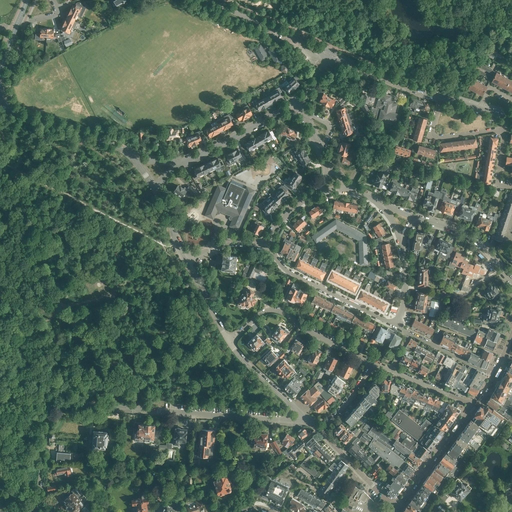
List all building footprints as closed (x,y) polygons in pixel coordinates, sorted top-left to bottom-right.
[(70,12),(77,15),(81,17),(86,7),(83,5),(82,7),(77,5),(76,7),(73,5),(70,12)] [(70,12),(67,18),(74,21),(77,15),(70,12)] [(67,18),(64,23),(72,27),(74,29),(74,28),(77,30),(79,24),(77,23),(74,21),(67,18)] [(72,27),(64,23),(64,24),(63,24),(62,26),(62,27),(61,30),(63,31),(62,33),(66,35),(66,34),(68,35),(69,34),(70,34),(71,31),(70,31),(72,27)] [(35,34),(35,40),(43,41),(43,37),(47,37),(47,28),(40,28),(40,34),(35,34)] [(47,37),(46,38),(47,39),(50,39),(50,38),(51,38),(53,38),(56,38),(56,35),(54,35),(54,29),(47,28),(47,37)] [(70,38),(64,41),(66,46),(73,44),(70,38)] [(255,48),(262,60),(268,57),(260,45),(255,48)] [(486,51),(484,53),(488,55),(487,56),(493,59),(495,55),(503,59),(505,54),(489,46),(487,51),(486,51)] [(269,51),(276,64),(282,60),(274,48),(269,51)] [(480,67),(493,74),(495,72),(482,65),(480,67)] [(478,72),(491,79),(492,76),(479,70),(478,72)] [(492,82),(498,85),(502,76),(497,73),(492,82)] [(289,82),(295,89),(300,84),(298,82),(301,79),(296,75),(294,77),(289,82)] [(498,85),(504,89),(509,79),(502,76),(498,85)] [(468,88),(475,92),(480,83),(473,79),(468,88)] [(286,80),(281,85),(283,87),(284,87),(290,94),(295,89),(289,82),(288,82),(286,80)] [(480,83),(475,92),(481,96),(486,87),(480,83)] [(279,87),(271,92),(277,101),(283,98),(280,93),(281,92),(279,87)] [(271,92),(266,95),(267,97),(271,104),(277,101),(271,92)] [(319,102),(325,105),(329,98),(326,96),(326,95),(324,93),(319,102)] [(359,93),(358,98),(359,98),(363,99),(362,102),(363,102),(367,103),(367,104),(368,104),(369,101),(373,102),(375,96),(373,95),(373,97),(371,96),(369,96),(370,95),(365,93),(364,95),(359,93)] [(374,109),(372,119),(375,120),(375,119),(379,120),(396,125),(397,121),(398,122),(399,118),(398,117),(398,114),(395,113),(397,104),(394,104),(394,100),(392,100),(393,97),(380,94),(380,97),(379,97),(378,100),(379,100),(378,107),(378,110),(374,109)] [(261,100),(265,108),(271,104),(267,97),(261,100)] [(329,98),(325,105),(331,108),(335,100),(333,98),(332,99),(329,98)] [(416,108),(419,100),(412,98),(411,101),(410,100),(409,104),(410,105),(409,107),(415,109),(415,107),(416,108)] [(265,108),(261,100),(257,102),(256,100),(252,102),(255,107),(256,109),(258,108),(259,111),(265,108)] [(415,109),(414,110),(420,112),(420,109),(427,111),(429,104),(419,100),(416,108),(415,107),(415,109)] [(364,104),(361,106),(364,112),(369,109),(367,105),(364,104)] [(247,105),(241,109),(242,111),(242,110),(246,118),(252,115),(252,114),(252,113),(247,105)] [(341,109),(336,110),(338,117),(348,114),(347,109),(346,110),(345,107),(344,106),(340,107),(341,109)] [(246,118),(242,110),(242,111),(239,113),(239,112),(236,114),(239,121),(240,120),(241,122),(246,118)] [(230,113),(222,118),(227,128),(234,125),(230,119),(233,118),(230,113)] [(348,114),(338,117),(340,123),(348,120),(350,120),(348,113),(348,114)] [(227,128),(223,120),(222,118),(216,121),(222,131),(227,128)] [(348,120),(340,123),(342,129),(351,126),(352,127),(352,126),(350,120),(348,120)] [(216,121),(210,124),(212,127),(216,134),(222,131),(216,121)] [(416,128),(424,130),(425,125),(416,122),(416,125),(417,126),(416,128)] [(280,133),(286,137),(287,137),(291,129),(285,126),(284,128),(284,127),(280,133)] [(351,126),(342,129),(344,136),(350,134),(351,136),(354,135),(354,132),(352,133),(352,131),(353,130),(351,126)] [(216,134),(212,127),(208,128),(206,129),(204,130),(205,133),(207,132),(210,138),(216,134)] [(166,132),(167,139),(174,138),(174,137),(179,137),(178,130),(173,131),(173,129),(168,130),(169,131),(166,132)] [(287,137),(286,137),(286,138),(290,140),(290,139),(293,140),(295,142),(293,144),(296,147),(300,142),(298,140),(298,141),(296,138),(295,138),(297,134),(296,133),(297,132),(291,129),(287,137)] [(263,133),(267,141),(270,139),(271,140),(273,139),(274,141),(277,139),(274,134),(272,131),(270,132),(269,130),(263,133)] [(200,131),(192,134),(196,144),(202,142),(200,137),(202,136),(200,131)] [(263,133),(257,137),(261,144),(267,141),(263,133)] [(188,137),(183,139),(185,143),(185,142),(185,143),(188,142),(190,147),(196,144),(192,134),(187,136),(188,137)] [(261,144),(257,137),(251,140),(255,148),(261,144)] [(469,140),(470,147),(478,146),(477,143),(476,144),(475,139),(469,140)] [(255,148),(251,140),(245,143),(250,152),(253,150),(252,149),(255,148)] [(339,147),(348,150),(349,146),(350,147),(351,144),(351,142),(348,141),(348,143),(342,141),(341,143),(340,143),(339,147)] [(415,153),(422,155),(424,147),(419,145),(418,150),(416,149),(415,153)] [(291,150),(296,161),(297,160),(299,159),(307,155),(304,149),(301,151),(298,146),(291,150)] [(348,150),(339,147),(337,151),(339,152),(338,154),(343,156),(341,162),(349,165),(351,158),(347,157),(348,154),(347,154),(348,150)] [(232,152),(236,160),(236,159),(238,163),(246,158),(243,153),(241,154),(238,149),(232,152)] [(232,152),(226,155),(230,164),(228,165),(229,167),(232,166),(231,164),(233,162),(233,161),(236,160),(232,152)] [(307,155),(299,159),(301,162),(300,163),(302,165),(303,167),(301,170),(304,171),(306,166),(305,163),(310,161),(307,155)] [(218,158),(211,161),(215,169),(216,171),(220,169),(219,167),(222,166),(223,165),(222,162),(221,160),(219,161),(218,158)] [(205,164),(209,171),(215,169),(211,161),(205,164)] [(209,171),(205,164),(199,167),(203,174),(209,171)] [(378,172),(376,178),(383,180),(383,181),(385,181),(386,177),(385,177),(386,174),(387,170),(391,171),(392,168),(388,167),(389,166),(386,166),(386,167),(385,167),(384,169),(385,169),(384,173),(380,171),(379,172),(378,172)] [(203,174),(199,167),(194,169),(196,174),(194,176),(196,178),(198,177),(198,178),(200,177),(200,176),(203,174)] [(294,174),(292,177),(299,182),(303,176),(301,175),(301,176),(297,173),(298,171),(302,174),(304,171),(301,170),(299,168),(297,167),(296,171),(295,171),(293,174),(294,174)] [(299,182),(292,177),(290,180),(289,180),(287,183),(295,188),(299,182)] [(383,180),(376,178),(374,183),(374,185),(375,185),(375,186),(382,188),(383,185),(388,187),(390,183),(385,181),(383,181),(383,180)] [(391,186),(389,190),(396,193),(399,185),(400,183),(396,182),(397,181),(392,179),(390,185),(391,186)] [(244,188),(245,186),(232,180),(231,182),(229,182),(226,188),(224,188),(218,185),(209,207),(205,216),(213,219),(216,212),(217,215),(220,214),(219,211),(231,216),(229,217),(230,220),(232,219),(229,226),(238,230),(255,190),(247,187),(246,189),(244,188)] [(184,189),(181,186),(180,187),(178,185),(174,192),(178,195),(176,197),(177,198),(179,199),(180,199),(181,197),(182,197),(184,193),(187,195),(189,194),(191,191),(193,193),(195,190),(189,186),(187,189),(186,191),(184,189)] [(282,185),(276,191),(278,193),(284,200),(289,195),(286,192),(287,191),(282,185)] [(399,185),(396,193),(402,196),(406,188),(399,185)] [(402,196),(407,198),(410,190),(406,188),(402,196)] [(410,190),(407,198),(414,201),(418,192),(415,191),(414,192),(410,190)] [(433,194),(428,210),(434,212),(440,192),(434,190),(434,192),(433,194)] [(427,209),(428,210),(433,194),(428,192),(427,197),(425,197),(422,206),(428,208),(427,209)] [(273,198),(279,204),(284,200),(278,193),(273,198)] [(273,198),(268,202),(274,209),(279,204),(273,198)] [(263,207),(261,209),(264,212),(266,210),(269,213),(274,209),(268,202),(268,203),(266,200),(262,203),(264,205),(262,207),(263,207)] [(439,210),(445,213),(449,202),(443,200),(439,210)] [(449,202),(445,213),(448,214),(449,213),(452,214),(455,205),(449,202)] [(469,206),(465,218),(471,220),(473,214),(476,215),(480,204),(476,203),(475,207),(469,205),(469,206)] [(462,205),(458,216),(465,218),(469,206),(463,204),(462,205)] [(313,208),(318,215),(323,212),(318,205),(313,208)] [(505,209),(504,211),(511,214),(511,211),(511,208),(502,205),(501,207),(505,209)] [(318,215),(313,208),(308,211),(313,219),(318,215)] [(482,228),(486,216),(487,215),(483,213),(482,215),(480,214),(476,225),(478,226),(479,227),(482,228)] [(486,216),(482,228),(488,231),(491,220),(492,220),(493,220),(493,219),(496,220),(498,214),(495,213),(494,217),(487,214),(487,215),(486,216)] [(501,220),(508,223),(510,218),(499,214),(498,217),(502,218),(501,220)] [(296,221),(302,228),(307,224),(301,217),(296,221)] [(313,236),(317,242),(336,227),(359,240),(360,264),(367,264),(366,236),(336,220),(313,236)] [(261,225),(260,225),(257,224),(258,223),(257,221),(256,221),(255,221),(254,223),(255,224),(253,224),(253,226),(253,227),(254,228),(252,231),(257,234),(259,234),(260,232),(261,233),(264,227),(264,226),(263,225),(262,225),(262,224),(261,225)] [(302,228),(296,221),(292,225),(299,233),(301,231),(300,230),(302,228)] [(373,231),(374,233),(382,228),(379,223),(372,227),(374,230),(373,231)] [(507,227),(496,224),(495,226),(499,227),(498,230),(505,232),(507,227)] [(382,228),(374,233),(375,235),(376,234),(378,237),(386,233),(382,228)] [(426,234),(427,233),(424,232),(424,233),(415,232),(412,250),(414,250),(414,252),(418,253),(418,251),(420,251),(421,249),(421,245),(422,242),(424,239),(426,234)] [(421,245),(421,249),(423,250),(424,246),(429,249),(431,244),(429,243),(433,236),(432,236),(432,234),(430,234),(429,234),(427,233),(426,234),(424,239),(422,242),(421,245)] [(504,237),(492,233),(492,235),(496,236),(495,239),(502,241),(504,237)] [(438,238),(433,250),(440,253),(445,241),(442,240),(442,239),(440,238),(439,239),(438,238)] [(280,253),(285,256),(291,242),(284,239),(281,247),(282,248),(280,253)] [(440,253),(439,256),(447,259),(448,257),(449,257),(453,247),(450,246),(451,244),(450,244),(450,243),(448,242),(447,242),(445,241),(440,253)] [(291,242),(285,256),(290,258),(295,247),(296,245),(291,242)] [(295,247),(290,258),(295,260),(301,247),(297,245),(296,245),(295,247)] [(460,267),(463,259),(464,257),(460,255),(461,254),(456,252),(453,259),(452,259),(452,260),(451,261),(450,261),(448,266),(452,268),(454,267),(455,266),(460,268),(460,267)] [(299,259),(295,267),(299,269),(307,254),(305,253),(302,260),(299,259)] [(307,254),(299,269),(304,272),(308,263),(305,262),(307,258),(307,259),(309,255),(307,254)] [(237,256),(230,255),(223,255),(221,270),(230,271),(230,274),(235,274),(237,256)] [(311,264),(308,263),(304,272),(308,274),(316,259),(314,258),(312,261),(311,264)] [(316,259),(308,274),(313,276),(317,268),(314,266),(316,263),(318,260),(316,259)] [(426,259),(424,265),(434,268),(435,265),(428,263),(429,261),(426,259)] [(461,273),(467,275),(471,264),(467,263),(468,261),(463,259),(460,267),(463,268),(461,273)] [(242,276),(245,277),(251,261),(249,260),(242,276)] [(313,276),(317,278),(325,263),(323,262),(321,265),(320,269),(317,268),(313,276)] [(325,263),(317,278),(321,280),(322,280),(326,272),(323,271),(325,267),(327,264),(325,263)] [(471,264),(467,275),(471,277),(473,272),(477,274),(477,275),(482,277),(485,270),(479,268),(480,266),(475,264),(474,265),(471,264)] [(252,265),(246,278),(251,280),(255,272),(260,274),(261,270),(252,265)] [(327,279),(332,281),(340,266),(338,265),(334,272),(332,271),(327,279)] [(340,266),(332,281),(337,284),(341,275),(338,274),(342,267),(340,266)] [(418,268),(418,274),(428,275),(428,274),(430,274),(430,275),(433,275),(434,269),(433,269),(433,268),(428,268),(423,268),(423,267),(419,267),(419,268),(418,268)] [(341,275),(337,284),(341,286),(349,271),(347,270),(343,276),(341,275)] [(341,286),(346,288),(350,280),(347,278),(349,275),(351,272),(349,271),(341,286)] [(388,280),(383,278),(370,271),(367,276),(393,290),(396,284),(388,280)] [(346,288),(350,290),(358,275),(356,274),(354,277),(352,281),(350,280),(346,288)] [(358,275),(350,290),(355,293),(359,284),(356,283),(358,279),(360,276),(358,275)] [(428,281),(418,280),(418,285),(418,286),(420,286),(420,287),(424,287),(423,290),(430,291),(430,287),(427,287),(428,281)] [(291,287),(287,297),(291,299),(290,301),(293,302),(294,301),(300,289),(295,287),(296,284),(293,283),(291,287)] [(498,290),(493,283),(488,286),(488,285),(481,289),(483,291),(485,293),(484,294),(486,298),(488,298),(489,298),(491,297),(492,298),(493,297),(494,296),(494,295),(496,299),(499,297),(497,294),(498,294),(500,293),(500,291),(499,290),(498,290)] [(357,299),(361,301),(369,285),(367,284),(365,288),(364,291),(361,290),(358,295),(357,297),(357,299)] [(361,301),(366,303),(370,294),(368,293),(369,290),(371,286),(371,285),(370,284),(369,285),(361,301)] [(242,298),(239,302),(238,303),(240,304),(240,305),(241,306),(242,306),(243,306),(244,306),(248,308),(249,306),(249,307),(251,304),(252,305),(256,299),(253,298),(254,297),(253,295),(254,292),(249,289),(248,291),(246,290),(244,294),(242,293),(240,296),(242,298)] [(300,289),(294,301),(298,303),(298,304),(302,305),(302,304),(307,294),(309,290),(305,289),(304,291),(300,289)] [(366,303),(370,305),(378,290),(376,289),(374,292),(373,295),(370,294),(366,303)] [(370,305),(375,307),(379,299),(376,297),(378,294),(380,291),(378,290),(370,305)] [(379,299),(375,307),(379,310),(387,294),(388,293),(386,292),(385,293),(383,296),(381,300),(379,299)] [(415,298),(431,300),(433,301),(433,299),(431,299),(432,294),(428,294),(417,292),(417,293),(416,293),(416,298),(415,298)] [(387,294),(379,310),(384,312),(388,303),(385,302),(389,295),(387,294)] [(451,294),(449,300),(451,301),(452,301),(457,303),(460,298),(454,295),(451,294)] [(311,302),(316,305),(320,297),(315,295),(311,302)] [(320,297),(316,305),(321,307),(325,300),(320,297)] [(431,300),(415,298),(413,310),(429,312),(431,300)] [(325,300),(321,307),(326,309),(326,310),(330,302),(325,300)] [(431,300),(429,312),(428,316),(437,317),(437,314),(439,314),(440,310),(441,310),(442,306),(440,306),(441,302),(433,301),(431,300)] [(330,302),(326,310),(330,312),(331,312),(335,305),(330,302)] [(335,305),(331,312),(332,312),(337,315),(340,307),(336,305),(335,305)] [(337,315),(335,318),(340,320),(342,317),(345,310),(341,307),(340,307),(337,315)] [(488,314),(498,317),(500,310),(496,308),(496,310),(489,308),(488,314)] [(345,310),(342,317),(343,318),(346,320),(347,320),(350,312),(346,310),(345,310)] [(346,320),(345,321),(350,324),(351,322),(352,322),(355,315),(352,313),(350,312),(347,320),(346,320)] [(488,314),(484,313),(482,321),(481,324),(489,326),(490,323),(488,323),(488,321),(494,322),(494,323),(497,324),(497,323),(499,318),(498,317),(488,314)] [(355,315),(352,322),(353,323),(357,325),(360,317),(357,315),(355,315)] [(360,317),(357,325),(362,327),(365,320),(360,317)] [(439,317),(438,322),(443,324),(442,325),(450,327),(449,328),(475,338),(477,333),(478,331),(470,328),(464,326),(465,322),(439,317)] [(410,327),(415,329),(419,322),(414,319),(410,327)] [(365,320),(362,327),(362,328),(365,329),(363,331),(365,333),(371,322),(365,320)] [(371,322),(365,333),(370,335),(376,325),(371,322)] [(415,329),(420,332),(424,324),(419,322),(415,329)] [(424,324),(420,332),(425,334),(429,326),(424,324)] [(279,341),(280,342),(287,333),(288,331),(285,328),(284,330),(280,326),(272,335),(270,338),(277,344),(279,341)] [(429,326),(425,334),(430,337),(434,329),(429,326)] [(387,330),(381,327),(379,329),(376,328),(371,338),(372,338),(371,339),(370,340),(370,342),(371,343),(373,343),(374,343),(375,341),(375,340),(376,340),(376,339),(382,342),(384,337),(387,331),(386,330),(387,330)] [(384,337),(391,340),(394,334),(395,335),(395,334),(396,334),(397,332),(388,327),(387,330),(386,330),(387,331),(384,337)] [(478,331),(477,333),(496,342),(500,333),(493,331),(489,329),(487,333),(482,332),(482,331),(478,330),(478,331)] [(477,333),(475,338),(473,341),(473,343),(475,344),(475,342),(492,350),(496,342),(477,333)] [(262,346),(265,343),(264,342),(257,334),(248,342),(249,342),(247,344),(254,351),(255,349),(256,350),(257,351),(260,348),(259,347),(261,345),(262,346)] [(391,340),(389,345),(396,349),(401,337),(396,334),(395,334),(395,335),(394,334),(391,340)] [(443,335),(439,344),(444,346),(449,337),(443,335)] [(444,346),(450,349),(453,341),(455,337),(450,335),(449,337),(444,346)] [(454,351),(460,339),(458,338),(456,342),(453,341),(450,349),(454,351)] [(291,346),(289,349),(294,351),(300,341),(296,339),(293,343),(292,342),(289,345),(291,346)] [(410,347),(414,349),(417,342),(410,339),(407,345),(406,348),(408,349),(409,348),(410,347)] [(460,339),(454,351),(459,354),(462,346),(460,344),(461,343),(463,340),(460,339)] [(300,341),(294,351),(298,354),(305,343),(301,340),(300,342),(300,341)] [(465,347),(462,346),(459,354),(463,356),(469,344),(467,343),(465,347)] [(463,356),(468,358),(471,351),(472,350),(469,349),(471,345),(469,344),(463,356)] [(419,352),(417,356),(421,359),(422,357),(421,357),(423,355),(424,356),(426,353),(428,351),(420,347),(418,352),(419,352)] [(271,349),(261,359),(268,366),(278,357),(271,349)] [(308,361),(315,364),(316,363),(317,362),(318,361),(319,360),(318,358),(322,351),(321,351),(321,350),(319,349),(318,349),(317,349),(317,350),(314,349),(311,355),(310,354),(307,352),(303,359),(307,361),(307,360),(308,360),(308,361)] [(478,359),(476,365),(476,364),(484,368),(488,360),(489,361),(493,353),(483,349),(481,355),(480,355),(479,356),(478,356),(477,358),(478,359)] [(408,356),(407,355),(408,352),(404,350),(403,354),(403,355),(401,360),(400,361),(404,362),(405,364),(407,365),(408,365),(410,361),(412,357),(413,356),(409,354),(408,356)] [(423,358),(421,363),(423,364),(423,363),(424,363),(426,360),(431,362),(435,355),(428,351),(426,353),(424,356),(423,358)] [(471,352),(471,351),(468,358),(467,360),(476,365),(478,359),(477,358),(478,356),(478,355),(471,352)] [(434,360),(441,364),(445,356),(438,352),(434,360)] [(327,369),(325,373),(329,375),(331,370),(332,371),(333,369),(334,366),(337,359),(329,356),(329,357),(327,356),(325,361),(326,362),(324,366),(324,367),(327,369)] [(442,363),(450,367),(454,360),(446,356),(442,363)] [(412,361),(409,366),(416,370),(421,360),(417,358),(416,361),(413,359),(413,358),(412,357),(410,361),(412,361)] [(285,359),(276,368),(278,369),(277,370),(278,370),(276,371),(276,372),(279,374),(289,365),(285,359)] [(337,368),(335,374),(339,376),(342,377),(343,376),(347,378),(348,377),(349,376),(349,375),(349,373),(352,367),(345,363),(343,367),(342,367),(342,369),(341,370),(337,368)] [(462,372),(465,366),(462,364),(462,365),(458,363),(454,369),(447,381),(446,382),(450,385),(459,371),(462,372)] [(421,364),(418,371),(422,373),(422,374),(422,375),(424,375),(425,375),(429,368),(421,364)] [(289,365),(279,374),(281,377),(282,377),(283,376),(284,376),(286,378),(290,374),(292,376),(299,370),(298,368),(295,371),(294,370),(295,370),(289,365)] [(465,372),(467,373),(477,379),(479,377),(483,380),(486,374),(482,371),(482,372),(476,369),(469,366),(468,368),(465,372)] [(446,374),(445,376),(443,379),(447,381),(454,369),(450,367),(448,370),(446,374)] [(314,377),(320,380),(323,374),(317,371),(314,377)] [(459,371),(450,385),(452,385),(452,386),(454,388),(454,387),(455,387),(458,381),(461,378),(463,379),(466,375),(464,374),(462,372),(459,371)] [(502,376),(511,381),(511,374),(506,371),(506,372),(504,372),(502,376)] [(464,374),(466,375),(463,379),(461,378),(458,381),(460,382),(456,387),(461,390),(461,389),(465,392),(468,387),(469,388),(470,387),(477,390),(481,384),(480,384),(483,380),(479,377),(477,379),(467,373),(465,372),(464,374)] [(334,378),(332,380),(342,387),(343,385),(344,385),(345,384),(345,382),(339,377),(337,376),(335,375),(334,378)] [(288,391),(289,392),(299,381),(294,376),(290,379),(287,382),(289,383),(287,385),(286,383),(284,386),(285,387),(285,388),(288,391)] [(511,381),(502,376),(499,381),(511,387),(511,381)] [(303,377),(299,381),(289,392),(290,393),(293,396),(294,395),(295,397),(296,396),(297,394),(296,393),(300,388),(298,386),(301,383),(305,379),(303,377)] [(390,391),(391,384),(391,385),(391,381),(386,381),(385,379),(383,379),(382,381),(381,391),(382,391),(382,395),(390,395),(390,391)] [(329,384),(339,391),(340,391),(342,388),(341,388),(342,387),(332,380),(331,382),(332,383),(331,385),(329,384)] [(327,401),(333,395),(319,381),(314,385),(309,390),(308,389),(300,396),(309,406),(317,398),(316,397),(321,393),(327,401)] [(391,384),(390,391),(391,392),(390,394),(396,397),(401,385),(397,383),(397,384),(395,383),(395,382),(393,381),(392,382),(391,384)] [(511,394),(511,387),(499,381),(496,387),(511,394)] [(368,391),(375,398),(379,394),(379,392),(378,392),(379,391),(379,387),(378,387),(375,385),(377,384),(377,383),(375,382),(373,382),(372,383),(372,384),(373,385),(368,390),(368,391)] [(339,391),(329,384),(328,386),(329,387),(328,390),(336,396),(336,395),(337,395),(338,394),(338,393),(339,391)] [(399,399),(401,400),(407,387),(405,386),(405,385),(404,385),(403,384),(402,384),(402,385),(401,385),(396,397),(397,396),(400,398),(399,399)] [(407,387),(401,400),(404,401),(404,400),(407,401),(407,402),(412,389),(412,388),(410,387),(408,388),(407,387)] [(470,387),(469,388),(468,392),(475,395),(478,390),(477,390),(470,387)] [(495,393),(511,401),(511,394),(496,387),(495,390),(495,391),(496,391),(495,393)] [(412,389),(407,402),(409,403),(410,402),(413,403),(418,391),(412,389)] [(364,396),(372,404),(374,405),(378,401),(376,399),(376,398),(368,391),(368,392),(366,394),(365,394),(364,396)] [(413,404),(418,407),(423,394),(418,391),(413,403),(413,404)] [(418,407),(424,409),(429,396),(427,395),(428,394),(425,392),(424,394),(423,394),(418,407)] [(491,397),(507,409),(508,407),(511,409),(511,401),(495,393),(493,392),(491,397)] [(327,401),(330,404),(331,403),(333,405),(337,401),(335,399),(332,396),(327,401)] [(372,404),(364,396),(361,399),(361,400),(359,402),(367,409),(372,404)] [(424,409),(423,410),(429,412),(430,410),(435,398),(429,396),(424,409)] [(511,413),(507,409),(491,397),(486,403),(508,419),(511,413)] [(323,398),(314,407),(319,412),(320,411),(320,412),(323,409),(329,405),(328,404),(329,404),(324,399),(324,400),(323,398)] [(436,410),(437,409),(439,404),(440,400),(435,398),(430,410),(432,411),(433,409),(436,410)] [(442,406),(456,416),(460,411),(459,409),(456,407),(440,400),(439,404),(442,406)] [(355,408),(363,415),(364,413),(363,412),(366,409),(367,409),(359,402),(360,402),(358,404),(358,405),(356,407),(356,408),(355,408)] [(476,418),(473,422),(474,422),(480,426),(481,427),(495,437),(506,422),(508,420),(503,416),(493,409),(492,410),(488,406),(487,406),(486,408),(482,405),(481,407),(480,406),(474,414),(474,417),(476,418)] [(442,406),(439,410),(452,421),(456,416),(442,406)] [(353,410),(350,413),(350,414),(357,420),(360,422),(361,420),(359,418),(362,414),(363,415),(355,408),(355,409),(353,410)] [(391,416),(389,418),(408,433),(424,445),(430,450),(444,431),(439,428),(436,425),(434,423),(433,424),(426,419),(421,426),(399,409),(393,417),(391,416)] [(434,415),(449,426),(452,421),(437,409),(436,410),(434,415)] [(348,416),(345,419),(353,427),(353,426),(352,425),(355,422),(357,420),(350,414),(349,414),(348,415),(348,416)] [(430,418),(429,419),(434,423),(436,425),(437,424),(440,427),(445,430),(447,427),(449,426),(434,415),(435,415),(432,419),(430,418)] [(373,437),(389,449),(396,439),(382,429),(381,431),(375,427),(376,425),(374,424),(368,419),(364,423),(362,425),(359,428),(360,429),(361,429),(367,433),(373,438),(373,437)] [(471,420),(467,425),(477,433),(480,435),(481,433),(479,431),(479,430),(481,427),(480,426),(474,422),(471,420)] [(338,435),(345,428),(345,427),(341,423),(336,428),(335,428),(334,429),(334,431),(335,432),(336,432),(336,433),(338,435)] [(135,438),(135,441),(139,442),(145,442),(146,425),(139,424),(138,429),(137,430),(137,433),(136,433),(135,438)] [(146,425),(145,442),(150,443),(150,441),(154,442),(155,425),(146,425)] [(463,430),(472,437),(474,434),(476,435),(477,433),(467,425),(463,430)] [(173,443),(173,444),(178,445),(179,444),(185,444),(185,442),(186,442),(186,437),(192,437),(193,430),(186,430),(186,429),(181,429),(180,427),(178,427),(176,428),(175,432),(174,432),(173,443)] [(297,435),(301,439),(309,434),(306,430),(303,427),(297,432),(297,435)] [(345,427),(345,428),(338,435),(341,439),(351,428),(350,427),(346,427),(345,427)] [(397,432),(399,434),(401,430),(396,427),(392,433),(395,435),(397,432)] [(351,428),(341,439),(346,443),(354,433),(355,434),(358,430),(356,428),(354,431),(352,431),(352,432),(352,431),(352,432),(349,429),(351,428)] [(199,444),(198,456),(212,457),(213,446),(215,430),(200,429),(199,443),(199,444)] [(459,436),(469,444),(477,449),(481,444),(472,437),(463,430),(459,436)] [(93,431),(93,437),(94,437),(94,443),(93,442),(92,448),(93,448),(93,450),(99,451),(99,449),(100,449),(106,449),(106,447),(107,447),(108,434),(107,434),(107,432),(103,432),(103,431),(99,431),(93,431)] [(367,440),(369,442),(372,437),(364,432),(361,436),(367,440)] [(261,449),(266,450),(267,434),(260,433),(260,435),(252,434),(251,442),(254,443),(254,447),(262,447),(261,449)] [(283,441),(281,444),(288,448),(290,445),(295,438),(287,434),(283,441)] [(407,435),(401,443),(412,451),(414,452),(416,454),(417,455),(423,459),(429,451),(422,446),(421,445),(420,444),(420,445),(407,435)] [(459,436),(455,441),(465,449),(469,444),(459,436)] [(305,446),(304,447),(311,454),(312,453),(313,452),(320,446),(316,441),(313,437),(306,443),(307,444),(305,446)] [(354,444),(349,450),(353,454),(359,448),(360,447),(356,443),(360,439),(359,439),(357,437),(352,443),(354,444)] [(373,438),(368,446),(378,454),(380,456),(382,457),(382,458),(387,462),(390,464),(399,471),(400,471),(407,462),(405,460),(389,449),(373,437),(373,438)] [(411,452),(412,451),(401,443),(396,439),(389,449),(405,460),(408,456),(412,459),(411,461),(411,462),(417,466),(422,460),(416,456),(417,455),(416,454),(414,453),(413,453),(411,452)] [(273,449),(275,448),(278,454),(279,454),(281,456),(283,455),(281,452),(282,452),(275,440),(270,443),(273,449)] [(292,449),(289,451),(287,448),(284,451),(288,456),(290,455),(294,459),(302,452),(299,450),(305,444),(302,440),(292,449)] [(465,457),(467,459),(471,453),(465,449),(455,441),(451,447),(465,457)] [(57,452),(56,461),(61,461),(61,459),(64,460),(64,461),(69,461),(70,461),(70,460),(70,453),(66,453),(66,445),(59,444),(58,452),(57,452)] [(327,463),(332,458),(320,446),(313,452),(317,457),(320,455),(327,463)] [(361,446),(359,448),(353,454),(358,458),(364,452),(365,451),(361,446)] [(447,451),(447,452),(459,461),(463,456),(451,447),(449,449),(447,451)] [(358,458),(362,463),(368,457),(366,455),(367,454),(364,452),(358,458)] [(443,457),(455,465),(458,461),(459,461),(447,452),(443,457)] [(368,457),(362,463),(367,467),(372,461),(374,463),(380,456),(378,454),(373,459),(369,455),(368,457)] [(440,461),(440,462),(450,470),(456,474),(458,475),(462,471),(460,469),(455,465),(443,457),(443,456),(440,461)] [(334,462),(329,468),(333,471),(335,468),(343,474),(348,466),(345,463),(341,460),(338,464),(338,463),(337,463),(337,464),(334,462)] [(228,461),(220,464),(223,470),(231,467),(228,461)] [(401,475),(407,479),(415,469),(407,462),(400,471),(403,473),(401,475)] [(440,462),(434,470),(445,478),(446,479),(448,480),(451,476),(454,478),(456,474),(450,470),(440,462)] [(378,463),(370,471),(375,475),(382,467),(378,463)] [(386,469),(395,476),(399,471),(390,464),(386,469)] [(65,473),(65,476),(71,474),(70,466),(67,466),(63,467),(53,469),(55,475),(65,473)] [(327,479),(334,485),(343,474),(335,468),(333,471),(327,479)] [(446,479),(445,478),(434,470),(430,474),(443,483),(446,479)] [(399,471),(395,476),(395,477),(404,484),(407,479),(401,475),(403,473),(399,471)] [(228,480),(226,474),(219,477),(219,478),(213,480),(217,494),(219,493),(220,495),(221,496),(224,495),(225,494),(224,492),(226,491),(226,492),(230,491),(231,489),(230,485),(231,485),(231,483),(231,482),(230,482),(230,480),(228,480)] [(430,474),(426,480),(437,488),(441,491),(445,485),(443,483),(430,474)] [(385,484),(397,493),(404,484),(395,477),(393,475),(391,478),(393,480),(390,484),(388,482),(387,483),(387,482),(385,484)] [(283,498),(289,486),(270,477),(263,492),(264,492),(263,494),(270,497),(270,498),(279,502),(281,497),(283,498)] [(469,490),(471,487),(468,484),(466,485),(465,485),(465,486),(461,482),(462,482),(457,478),(451,484),(447,489),(451,493),(452,492),(454,495),(456,497),(457,497),(460,500),(469,490)] [(334,485),(327,479),(324,484),(320,489),(327,494),(331,489),(334,485)] [(426,480),(423,484),(433,491),(438,495),(441,491),(437,488),(426,480)] [(379,511),(381,508),(364,491),(364,490),(362,489),(363,489),(364,488),(365,487),(364,486),(363,485),(363,484),(362,483),(361,482),(360,482),(360,483),(359,483),(359,484),(359,485),(357,486),(355,485),(343,508),(349,511),(379,511)] [(397,493),(385,484),(384,483),(381,487),(389,495),(392,497),(394,497),(397,493)] [(416,494),(424,500),(425,501),(433,491),(423,484),(416,494)] [(70,493),(70,494),(74,498),(73,499),(76,503),(74,504),(78,508),(87,499),(75,487),(70,492),(70,493)] [(299,499),(300,499),(305,491),(301,488),(300,490),(297,495),(296,495),(295,497),(297,498),(298,497),(300,497),(299,499)] [(300,499),(304,502),(309,493),(305,491),(300,499)] [(442,492),(439,496),(443,502),(448,497),(442,492)] [(309,493),(304,502),(308,504),(313,495),(309,493)] [(74,498),(70,494),(66,498),(64,500),(64,501),(63,502),(66,505),(66,507),(69,510),(71,508),(74,511),(75,511),(78,511),(80,510),(80,509),(78,508),(74,504),(76,503),(73,499),(74,498)] [(147,511),(147,503),(149,503),(149,501),(149,499),(148,499),(148,497),(147,494),(142,495),(142,497),(138,498),(132,499),(132,505),(136,505),(136,511),(147,511)] [(412,499),(423,507),(427,502),(424,500),(416,494),(412,499)] [(313,495),(308,504),(312,506),(313,505),(317,497),(313,495)] [(293,497),(288,505),(294,509),(298,511),(299,511),(300,511),(301,511),(302,511),(306,511),(307,510),(309,507),(307,506),(305,504),(293,497)] [(313,505),(312,506),(316,509),(316,507),(321,500),(317,497),(313,505)] [(423,507),(412,499),(409,503),(418,510),(420,511),(423,507)] [(199,510),(203,509),(200,500),(190,503),(190,501),(185,502),(185,505),(187,505),(188,507),(187,507),(188,511),(198,511),(199,511),(199,510)] [(321,500),(316,507),(318,508),(321,509),(323,506),(325,507),(326,503),(325,502),(321,500)] [(174,511),(176,511),(171,508),(173,507),(170,505),(168,504),(167,503),(161,511),(174,511)] [(406,507),(413,511),(414,511),(417,509),(418,510),(409,503),(406,506),(406,507)]
